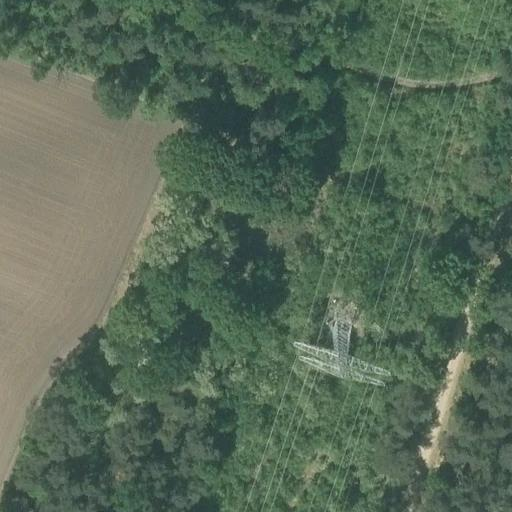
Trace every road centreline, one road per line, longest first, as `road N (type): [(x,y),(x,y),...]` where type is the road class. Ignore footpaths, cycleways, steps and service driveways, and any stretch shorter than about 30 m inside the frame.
road 1 (track): [(139,0),(361,74),(425,80),(511,65)]
road 2 (track): [(398,511),(511,156)]
